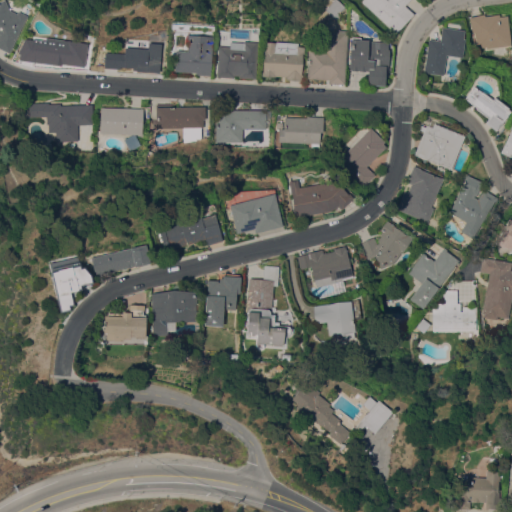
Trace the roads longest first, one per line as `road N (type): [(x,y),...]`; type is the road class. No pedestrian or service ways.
road 1 (residential): [(470,0),(441,9),(410,47),(399,157),(375,207),(325,234),(117,288),(74,329),(62,364),(66,386)]
road 2 (residential): [(511,194),(483,139),(451,107),(31,80),(0,67)]
road 3 (residential): [(66,386),(165,394),(206,410),(254,449),(257,492)]
road 4 (secondary): [(257,492),(177,477),(126,479)]
